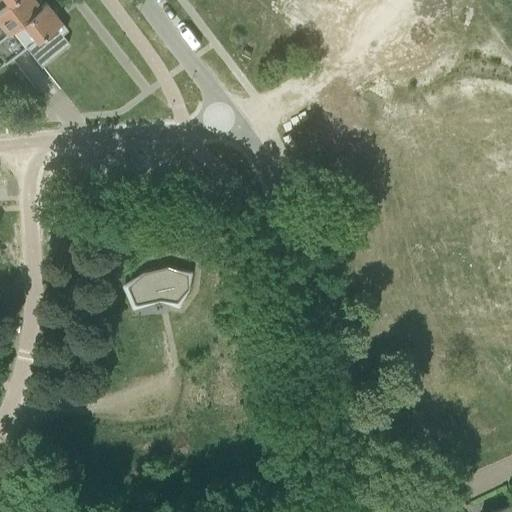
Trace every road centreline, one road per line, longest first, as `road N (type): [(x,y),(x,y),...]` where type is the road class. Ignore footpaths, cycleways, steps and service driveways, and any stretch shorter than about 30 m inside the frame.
road 1 (unclassified): [(375,511),(354,374),(273,194),(228,122)]
road 2 (residential): [(0,436),(34,331),(23,148)]
road 3 (unclassified): [(23,148),(228,122)]
road 4 (unclassified): [(228,122),(137,0)]
